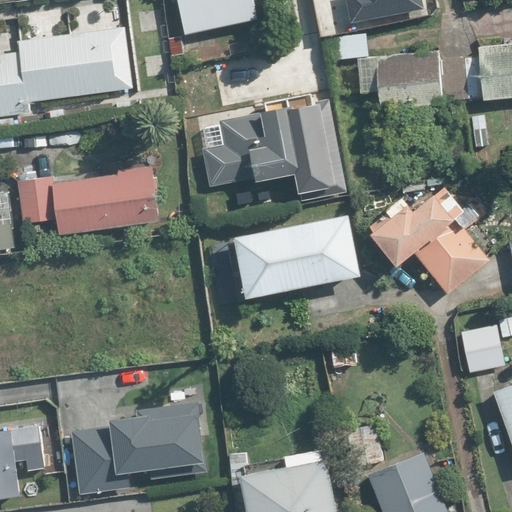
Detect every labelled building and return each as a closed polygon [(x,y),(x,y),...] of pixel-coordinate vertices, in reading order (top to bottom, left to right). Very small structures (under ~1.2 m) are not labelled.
[(185,0),(193,31),(282,12),(279,0),(185,0)] [(352,0),(356,15),(428,1),(427,0),(352,0)] [(138,84),(130,25),(25,39),(26,50),(0,53),(0,116),(35,111),(34,98),(138,84)] [(381,89),(383,106),(454,99),(456,118),(471,117),(469,98),(487,96),(484,56),(469,57),(468,47),(372,56),(370,33),(330,37),(332,60),(364,57),(367,91),(381,89)] [(484,56),(487,96),(493,95),(493,100),(511,98),(511,39),(483,43),(484,56)] [(205,119),(216,183),(301,168),(305,188),(339,182),(324,98),(205,119)] [(491,114),(477,114),(477,147),(491,147),(491,114)] [(61,181),(67,232),(167,221),(161,170),(61,181)] [(56,178),(26,178),(26,221),(56,221),(56,178)] [(395,210),(379,222),(409,261),(423,250),(455,293),(498,260),(473,227),(494,211),(485,200),(475,207),(456,182),(426,205),(421,199),(416,203),(409,193),(392,206),(395,210)] [(359,211),(246,234),(258,294),(371,272),(359,211)] [(112,267),(112,323),(177,324),(178,268),(112,267)] [(36,346),(46,345),(45,326),(35,326),(33,310),(0,312),(0,375),(38,372),(36,346)] [(502,324),(467,330),(473,371),(509,366),(505,336),(511,335),(511,316),(502,318),(502,324)] [(511,386),(500,391),(511,423),(511,386)] [(0,497),(28,495),(25,459),(50,457),(45,391),(0,395),(0,497)] [(74,424),(81,489),(136,483),(136,475),(213,467),(206,397),(139,404),(140,409),(115,412),(116,419),(74,424)] [(453,511),(428,450),(375,471),(391,511),(453,511)] [(348,511),(338,453),(251,469),(259,511),(348,511)]
